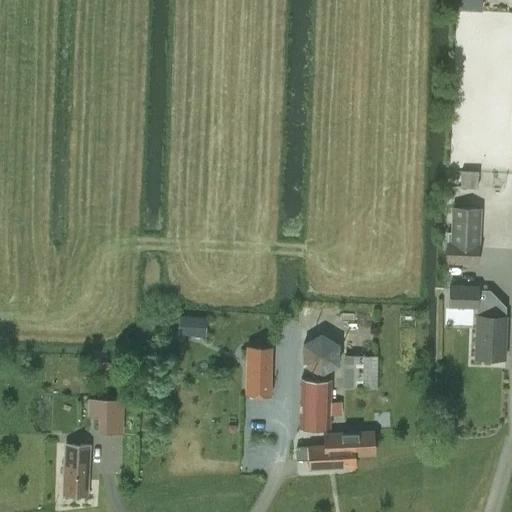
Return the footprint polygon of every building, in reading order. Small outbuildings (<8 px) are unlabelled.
[(477,188),(478,171),(461,170),(460,187),(477,188)] [(454,207),(453,231),(477,232),(478,209),(454,207)] [(474,358),(504,359),(506,316),(505,316),(505,306),(489,289),(479,289),(479,284),(448,284),(448,306),(476,307),(474,358)] [(302,342),(302,364),(321,375),(340,365),(339,343),(320,332),(302,342)] [(246,346),(245,394),(270,395),(271,346),(246,346)] [(375,388),(375,356),(344,355),(343,387),(375,388)] [(340,415),(340,402),(330,401),(330,378),(300,378),(299,427),(329,428),(329,415),(340,415)] [(110,431),(110,399),(98,398),(97,431),(110,431)] [(308,461),(309,469),(354,466),(354,455),(374,453),(372,430),(323,433),(324,445),(296,446),(296,461),(308,461)] [(86,495),(89,445),(66,444),(64,493),(86,495)]
